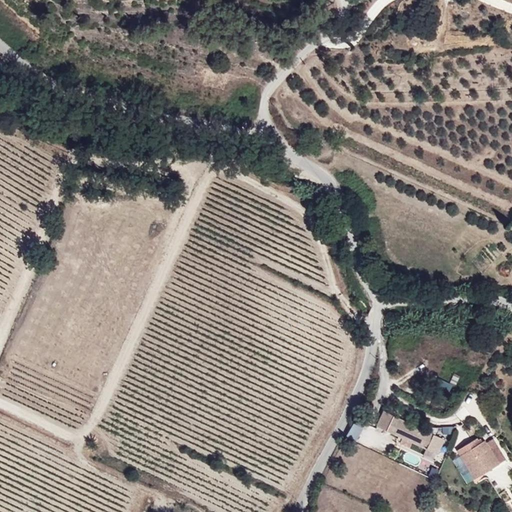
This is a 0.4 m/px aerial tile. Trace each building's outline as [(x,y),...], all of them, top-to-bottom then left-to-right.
[(275,66),(280,59),(272,54),(267,62),(275,66)] [(402,351),(394,365),(400,368),(407,354),(402,351)] [(436,388),(449,390),(451,382),(437,380),(436,388)] [(391,406),(385,421),(445,448),(451,434),(391,406)] [(357,438),(357,436),(380,436),(379,426),(349,427),(350,438),(357,438)] [(105,441),(109,432),(102,429),(97,438),(105,441)] [(494,433),(469,449),(480,466),(490,459),(495,465),(496,467),(510,457),(494,433)] [(484,472),(495,465),(490,459),(480,466),(484,472)]
